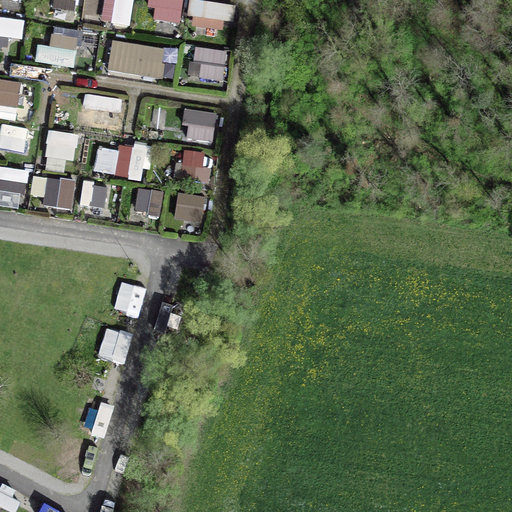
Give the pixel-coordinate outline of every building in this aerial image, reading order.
[(104,0),(102,22),(130,25),(133,0),(104,0)] [(181,22),(184,0),(153,0),(151,18),(181,22)] [(191,0),(190,23),(235,25),(236,1),(225,0),(191,0)] [(0,13),(0,34),(22,38),(25,18),(0,13)] [(73,67),(81,36),(54,30),(50,45),(39,42),(36,58),(73,67)] [(162,78),(168,47),(111,36),(105,67),(162,78)] [(225,79),(229,49),(201,45),(197,75),(225,79)] [(0,101),(16,107),(23,82),(0,74),(0,101)] [(81,119),(122,123),(124,95),(84,92),(81,119)] [(190,106),(185,136),(215,141),(219,111),(190,106)] [(44,167),(70,170),(75,131),(49,127),(44,167)] [(152,149),(101,138),(95,169),(146,179),(152,149)] [(186,149),(182,175),(209,180),(213,153),(186,149)] [(0,164),(0,202),(23,205),(27,168),(0,164)] [(43,175),(42,204),(74,206),(76,176),(43,175)] [(84,205),(109,206),(110,183),(85,181),(84,205)] [(141,185),(135,209),(160,215),(166,191),(141,185)] [(205,222),(207,194),(177,192),(176,220),(205,222)] [(140,316),(147,285),(122,279),(115,310),(140,316)] [(100,358),(126,363),(132,331),(106,326),(100,358)]
